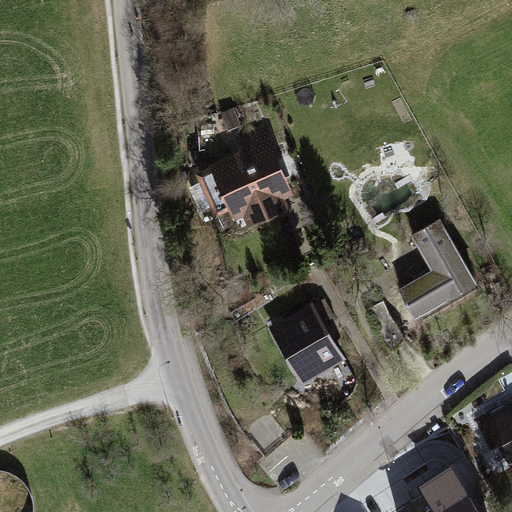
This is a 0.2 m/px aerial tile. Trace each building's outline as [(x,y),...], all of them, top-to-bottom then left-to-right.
[(221,244),(297,210),(260,130),(231,143),(237,158),(191,179),(221,244)] [(430,276),(398,295),(419,329),(481,292),(440,224),(410,242),(430,276)] [(296,392),(344,367),(312,307),(264,332),(296,392)] [(511,409),(484,427),(511,472),(511,409)] [(428,499),(406,511),(476,511),(452,471),(422,488),(428,499)]
